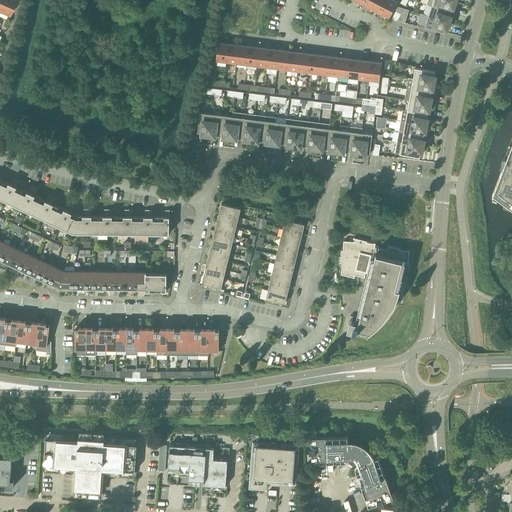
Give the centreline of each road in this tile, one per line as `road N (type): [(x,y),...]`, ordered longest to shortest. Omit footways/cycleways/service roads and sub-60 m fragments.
road 1 (residential): [(334,170),(301,319),(287,327),(181,302)]
road 2 (secondary): [(150,395),(408,369)]
road 3 (residential): [(204,202),(0,156)]
road 4 (residential): [(181,302),(0,296)]
road 5 (unclassified): [(435,344),(444,183)]
road 6 (secondary): [(150,395),(0,377)]
road 7 (secondary): [(0,392),(150,395)]
road 8 (residential): [(387,40),(282,41),(297,0)]
road 9 (unknown): [(326,318),(362,336),(378,332),(400,302),(409,253)]
road 10 (unclassified): [(444,183),(465,58)]
